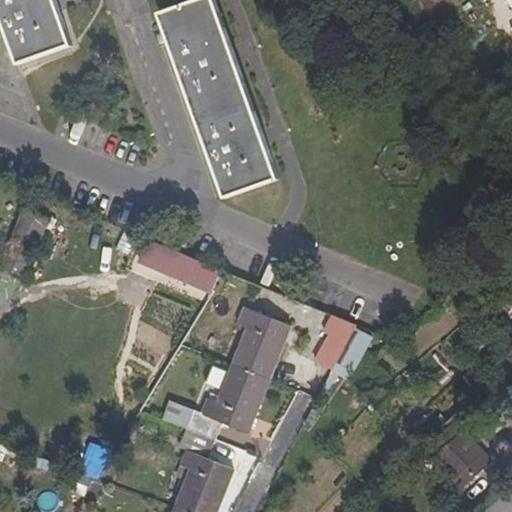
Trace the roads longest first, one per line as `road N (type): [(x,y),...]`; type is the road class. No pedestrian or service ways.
road 1 (residential): [(403,296),(166,197)]
road 2 (residential): [(166,197),(182,153),(131,0)]
road 3 (residential): [(166,197),(0,128)]
